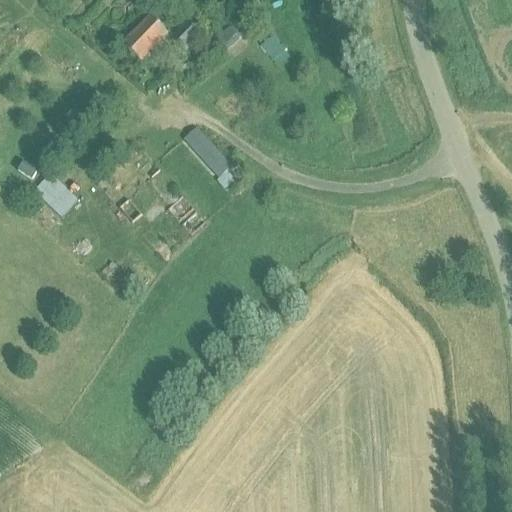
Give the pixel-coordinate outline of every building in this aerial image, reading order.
[(137,68),(165,41),(148,23),(119,50),(137,68)] [(186,23),(171,39),(185,53),(200,37),(186,23)] [(197,130),(182,142),(217,181),(231,170),(197,130)] [(217,181),(215,183),(223,192),(239,179),(231,170),(217,181)] [(49,178),(32,196),(59,221),(75,204),(49,178)] [(181,205),(200,232),(217,219),(198,193),(181,205)] [(133,205),(146,218),(154,210),(140,197),(133,205)]
